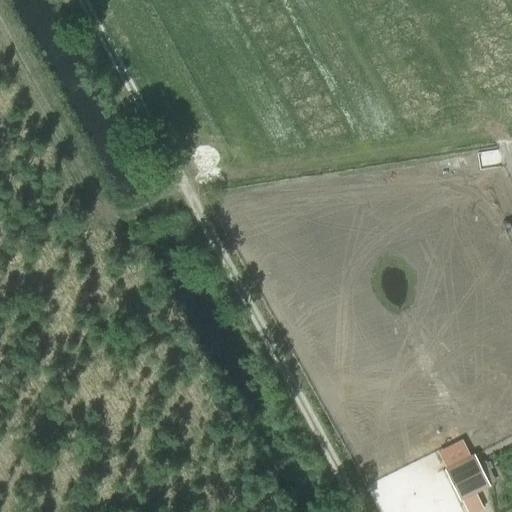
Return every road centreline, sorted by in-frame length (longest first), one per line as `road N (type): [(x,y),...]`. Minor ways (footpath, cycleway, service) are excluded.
road 1 (track): [(356,511),(76,0)]
road 2 (track): [(0,15),(107,217),(126,223),(182,194)]
